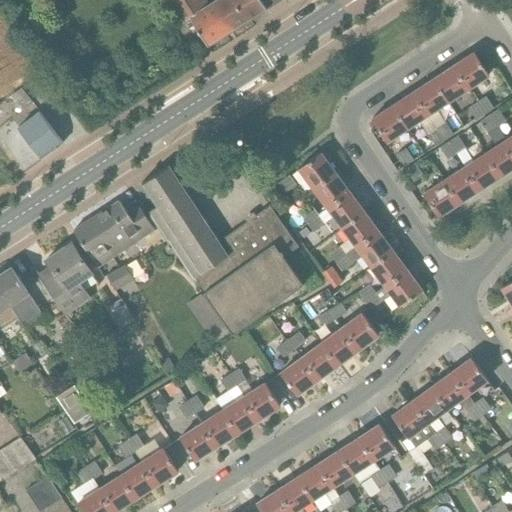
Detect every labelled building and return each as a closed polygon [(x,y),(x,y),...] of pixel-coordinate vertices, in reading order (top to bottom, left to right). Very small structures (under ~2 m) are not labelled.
[(208,45),(267,8),(261,0),(213,0),(209,3),(206,0),(167,0),(182,23),(191,17),(208,45)] [(279,0),(261,0),(267,8),(279,0)] [(469,88),(490,75),(475,52),(454,66),(469,88)] [(449,102),(469,88),(454,66),(434,79),(449,102)] [(413,92),(428,115),(449,102),(434,79),(413,92)] [(22,112),(33,103),(22,89),(11,97),(22,112)] [(437,129),(428,115),(413,92),(393,106),(408,129),(419,121),(436,147),(445,141),(437,129)] [(485,115),(494,109),(486,96),(477,102),(485,115)] [(476,121),(485,115),(477,102),(468,108),(476,121)] [(387,142),(408,129),(393,106),(372,119),(387,142)] [(489,115),(498,128),(506,122),(499,110),(489,115)] [(41,159),(63,143),(39,111),(17,127),(41,159)] [(500,176),(511,168),(511,149),(506,140),(498,128),(489,115),(481,121),(497,145),(485,153),(500,176)] [(446,123),(437,129),(445,141),(454,135),(446,123)] [(466,148),(458,136),(449,142),(457,154),(466,148)] [(457,154),(449,142),(440,147),(448,160),(457,154)] [(405,167),(414,161),(406,150),(398,155),(405,167)] [(313,189),(335,172),(321,153),(298,169),(313,189)] [(474,160),(474,161),(465,167),(480,190),(484,187),(500,176),(485,153),(474,160)] [(414,181),(424,175),(416,164),(407,170),(414,181)] [(195,278),(228,254),(169,166),(142,184),(158,207),(148,213),(167,242),(169,241),(193,279),(195,278)] [(459,203),(480,190),(465,167),(445,180),(459,203)] [(313,189),(322,201),(327,208),(350,192),(335,172),(313,189)] [(285,193),(298,184),(290,174),(278,183),(285,193)] [(439,216),(459,203),(445,180),(424,193),(439,216)] [(350,192),(327,208),(334,218),(342,228),(364,212),(354,197),(350,192)] [(141,235),(153,227),(139,205),(128,212),(121,201),(103,212),(74,231),(98,267),(126,249),(143,238),(141,235)] [(195,278),(205,292),(233,334),(303,285),(284,257),(299,247),(270,206),(224,239),(232,251),(228,254),(195,278)] [(319,215),(313,207),(301,216),(307,224),(319,215)] [(342,228),(350,239),(356,247),(379,231),(364,212),(342,228)] [(325,224),(319,215),(307,224),(313,233),(325,224)] [(356,247),(346,254),(353,263),(362,256),(371,268),(393,251),(379,231),(356,247)] [(43,282),(66,316),(91,299),(81,283),(93,275),(72,243),(47,260),(56,274),(43,282)] [(335,262),(346,254),(340,246),(329,254),(335,262)] [(371,268),(378,278),(385,287),(408,271),(393,251),(371,268)] [(353,263),(346,254),(335,262),(342,272),(353,263)] [(115,290),(133,280),(125,266),(107,276),(108,276),(105,278),(109,286),(115,290)] [(332,266),(323,272),(334,288),(344,281),(332,266)] [(0,276),(0,288),(11,306),(25,327),(42,315),(28,294),(29,294),(12,268),(0,276)] [(385,287),(376,294),(382,302),(392,295),(400,306),(422,290),(408,271),(385,287)] [(511,303),(511,280),(502,287),(511,301),(511,303)] [(364,303),(376,294),(369,285),(358,293),(364,303)] [(0,312),(11,306),(0,288),(0,312)] [(230,336),(202,294),(186,305),(214,347),(230,336)] [(382,302),(376,294),(364,303),(371,311),(382,302)] [(119,329),(134,321),(123,298),(107,307),(119,329)] [(346,313),(348,312),(341,303),(339,304),(329,310),(335,318),(346,313)] [(323,324),(335,318),(329,310),(317,317),(323,324)] [(359,350),(379,335),(362,312),(351,320),(342,327),(359,350)] [(338,365),(359,350),(342,327),(321,342),(338,365)] [(307,341),(300,332),(288,340),(295,350),(307,341)] [(295,350),(288,340),(277,348),(284,358),(295,350)] [(321,342),(312,349),(301,357),(318,380),(324,375),(338,365),(321,342)] [(20,373),(34,364),(26,353),(12,361),(20,373)] [(297,395),(318,380),(301,357),(281,372),(297,395)] [(468,394),(488,380),(472,358),(458,368),(452,372),(468,394)] [(230,374),(238,386),(246,381),(247,380),(239,369),(230,374)] [(460,401),(466,410),(475,403),(468,394),(452,372),(432,387),(448,410),(460,401)] [(238,386),(230,374),(221,380),(229,392),(238,386)] [(281,406),(265,382),(244,395),(259,419),(281,406)] [(75,386),(57,398),(75,424),(93,412),(75,386)] [(412,401),(435,432),(443,426),(437,418),(448,410),(432,387),(419,396),(412,401)] [(259,419),(244,395),(222,409),(238,433),(259,419)] [(188,401),(196,413),(205,408),(197,396),(188,401)] [(475,403),(483,416),(491,410),(492,409),(483,397),(475,403)] [(188,401),(180,407),(187,419),(196,413),(188,401)] [(409,437),(416,447),(417,446),(427,439),(435,432),(412,401),(392,416),(408,438),(409,437)] [(475,403),(466,410),(475,422),(483,416),(475,403)] [(238,433),(222,409),(201,422),(217,447),(223,443),(238,433)] [(217,447),(201,422),(180,436),(195,460),(217,447)] [(360,437),(375,461),(395,447),(380,424),(365,434),(360,437)] [(435,432),(445,445),(453,438),(443,426),(435,432)] [(445,445),(435,432),(427,439),(429,443),(436,451),(445,445)] [(136,451),(145,446),(137,434),(128,440),(136,451)] [(361,483),(372,476),(381,470),(375,461),(360,437),(339,451),(354,474),(361,483)] [(24,466),(36,459),(21,438),(11,445),(24,466)] [(136,451),(128,440),(119,446),(126,457),(136,451)] [(14,473),(24,466),(11,445),(0,451),(14,473)] [(417,446),(416,447),(409,452),(424,475),(433,468),(423,453),(417,446)] [(178,471),(163,447),(141,460),(157,485),(178,471)] [(0,473),(4,480),(14,473),(0,451),(0,473)] [(334,487),(354,474),(339,451),(319,464),(334,487)] [(114,511),(115,511),(99,488),(94,479),(103,473),(95,461),(86,467),(78,454),(73,457),(81,470),(77,473),(84,484),(71,492),(84,511),(114,511)] [(157,485),(141,460),(120,474),(136,499),(157,485)] [(325,493),(330,502),(340,496),(334,487),(319,464),(298,477),(313,501),(325,493)] [(477,481),(490,473),(490,468),(487,464),(472,473),(477,481)] [(381,470),(389,482),(397,477),(390,465),(389,465),(381,470)] [(381,470),(372,476),(379,488),(389,482),(381,470)] [(115,511),(136,499),(120,474),(99,488),(115,511)] [(26,491),(33,502),(54,487),(47,477),(26,491)] [(277,490),(291,511),(304,511),(302,508),(313,501),(298,477),(277,490)] [(33,502),(40,511),(61,497),(54,487),(33,502)] [(291,511),(277,490),(270,495),(257,503),(262,511),(291,511)] [(340,496),(348,509),(356,503),(348,491),(340,496)] [(340,496),(330,502),(336,511),(342,511),(348,509),(340,496)] [(40,511),(39,511),(61,511),(68,508),(61,497),(40,511)] [(496,511),(508,511),(502,501),(493,507),(496,511)]
